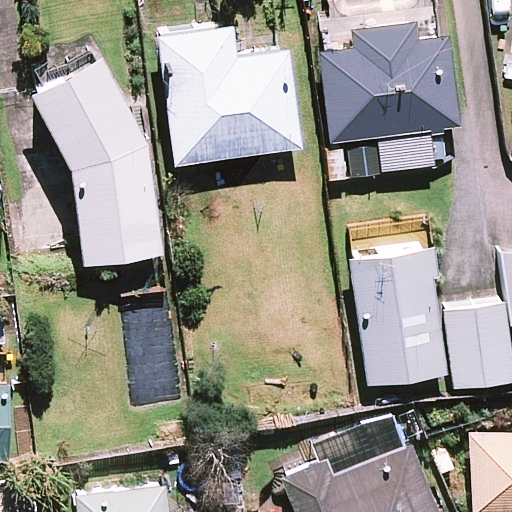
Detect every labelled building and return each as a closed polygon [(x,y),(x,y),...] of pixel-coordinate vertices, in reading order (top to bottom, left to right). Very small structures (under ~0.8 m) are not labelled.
[(451,118),(441,29),(416,32),(413,13),(341,22),(344,40),(314,43),(325,134),(373,128),(377,163),(427,157),(423,121),(451,118)] [(228,47),(223,15),(150,26),(170,156),(294,137),(279,39),(228,47)] [(136,131),(94,45),(23,80),(62,155),(77,253),(150,242),(136,131)] [(439,364),(420,240),(344,252),(363,375),(439,364)] [(507,374),(499,299),(440,305),(448,380),(507,374)] [(432,511),(392,403),(305,436),(313,457),(277,470),(292,511),(432,511)] [(510,511),(511,511),(511,425),(466,426),(467,505),(511,505),(510,511)] [(161,511),(157,476),(70,487),(73,511),(161,511)]
